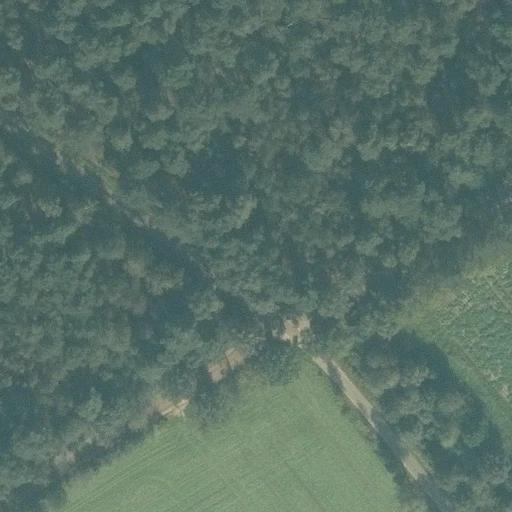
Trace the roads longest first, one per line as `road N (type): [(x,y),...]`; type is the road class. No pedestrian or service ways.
road 1 (unclassified): [(445,511),(295,331),(0,118)]
road 2 (track): [(511,204),(0,503)]
